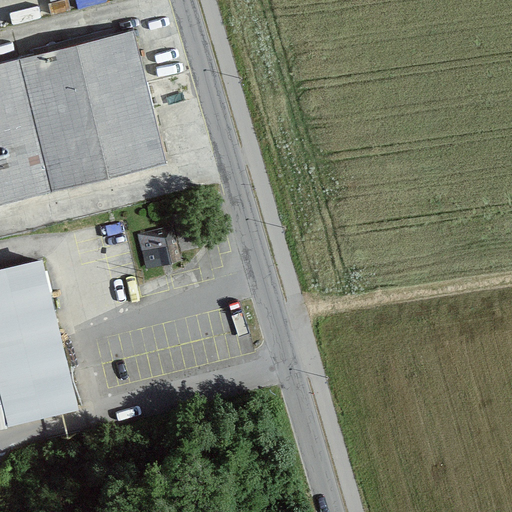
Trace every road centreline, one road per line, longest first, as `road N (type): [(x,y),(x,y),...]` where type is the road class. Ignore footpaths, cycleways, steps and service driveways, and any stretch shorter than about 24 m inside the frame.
road 1 (unclassified): [(182,0),(334,511)]
road 2 (unknown): [(263,266),(81,316)]
road 3 (unknown): [(81,316),(58,252),(41,245),(0,252)]
